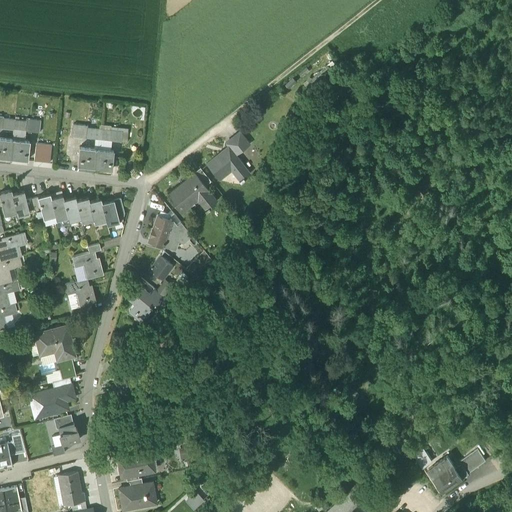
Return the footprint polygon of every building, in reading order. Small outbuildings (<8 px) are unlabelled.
[(14,119),(3,118),(2,128),(13,129),(14,119)] [(41,120),(26,118),(26,120),(25,130),(39,132),(41,120)] [(26,120),(15,119),(14,119),(13,129),(25,130),(26,120)] [(87,125),(73,123),(72,136),(86,137),(87,125)] [(98,128),(87,127),(87,125),(86,137),(97,138),(98,128)] [(110,130),(99,128),(98,128),(97,138),(109,139),(109,140),(111,129),(110,129),(110,130)] [(122,131),(111,129),(109,140),(121,141),(122,131)] [(248,143),(239,131),(230,138),(240,150),(248,143)] [(12,139),(0,137),(0,155),(10,157),(12,138),(12,139)] [(29,141),(13,139),(13,138),(12,138),(10,157),(11,157),(27,159),(28,159),(30,140),(29,140),(29,141)] [(240,150),(230,138),(225,142),(229,147),(230,146),(235,153),(240,150)] [(96,148),(80,146),(79,146),(77,165),(78,165),(78,164),(94,166),(94,167),(96,148)] [(229,147),(220,153),(220,152),(206,163),(207,163),(212,168),(211,169),(218,178),(225,172),(225,171),(231,166),(240,177),(238,179),(239,181),(244,177),(243,177),(250,172),(235,153),(230,146),(229,147)] [(113,150),(97,148),(96,148),(94,167),(95,167),(95,166),(111,168),(112,168),(114,150),(113,150)] [(210,179),(201,168),(195,172),(205,184),(210,179)] [(187,177),(167,193),(166,192),(166,193),(180,211),(188,205),(185,202),(197,193),(206,205),(203,207),(205,209),(209,206),(208,205),(217,199),(205,184),(195,172),(194,170),(187,176),(187,177)] [(10,188),(0,190),(0,198),(4,212),(16,209),(11,192),(10,188)] [(23,189),(11,192),(16,209),(17,214),(29,211),(28,209),(25,198),(23,189)] [(49,192),(37,195),(40,205),(43,216),(55,213),(50,196),(49,192)] [(62,193),(50,196),(55,213),(56,218),(67,215),(63,197),(62,193)] [(37,195),(31,196),(34,207),(40,205),(37,195)] [(75,195),(63,197),(67,215),(68,219),(80,216),(76,199),(75,195)] [(31,196),(25,198),(28,209),(34,207),(31,196)] [(87,196),(76,199),(80,216),(81,220),(93,217),(88,200),(87,196)] [(100,197),(88,200),(93,217),(94,222),(105,219),(101,202),(100,197)] [(120,197),(113,199),(118,220),(121,219),(124,212),(120,197)] [(113,199),(101,202),(105,219),(106,223),(118,220),(113,199)] [(159,214),(157,213),(147,239),(172,246),(175,237),(176,234),(180,230),(176,225),(171,219),(168,217),(159,214)] [(191,233),(181,221),(176,225),(180,230),(176,234),(175,237),(183,240),(191,233)] [(2,243),(0,243),(0,259),(14,256),(11,245),(24,242),(21,231),(0,236),(2,243)] [(99,242),(87,245),(88,251),(95,249),(95,250),(100,248),(99,242)] [(88,251),(72,255),(74,266),(83,263),(86,276),(87,276),(103,272),(99,258),(97,258),(95,250),(95,249),(88,251)] [(204,249),(185,267),(195,275),(212,259),(204,249)] [(14,256),(0,259),(0,282),(12,279),(9,268),(22,265),(19,255),(14,256)] [(160,255),(146,272),(152,277),(156,273),(162,277),(172,264),(160,255)] [(86,276),(64,282),(67,292),(76,290),(79,303),(79,304),(91,301),(96,300),(92,285),(89,286),(87,276),(86,276)] [(0,304),(9,303),(6,291),(19,288),(17,278),(12,279),(0,282),(0,304)] [(165,279),(156,289),(165,296),(173,286),(165,279)] [(149,292),(139,284),(128,297),(134,302),(128,310),(140,319),(154,302),(160,307),(162,305),(156,300),(157,299),(149,293),(150,293),(149,292)] [(156,289),(154,287),(149,292),(150,293),(149,293),(157,299),(156,300),(162,305),(160,307),(161,308),(169,300),(165,296),(156,289)] [(0,327),(7,326),(4,314),(17,311),(14,301),(9,303),(0,304),(0,327)] [(91,301),(79,304),(79,303),(78,303),(80,314),(93,311),(91,301)] [(150,321),(155,353),(163,352),(157,319),(150,321)] [(75,355),(67,324),(34,332),(39,354),(54,351),(56,360),(71,356),(75,355)] [(313,336),(304,338),(308,355),(317,353),(313,336)] [(119,348),(106,362),(111,366),(124,353),(119,348)] [(71,356),(56,360),(61,379),(70,377),(76,376),(72,360),(71,356)] [(134,363),(112,367),(115,383),(112,384),(114,393),(139,389),(134,363)] [(54,388),(72,383),(70,377),(61,379),(52,382),(54,388)] [(54,388),(29,394),(32,405),(39,404),(41,414),(68,407),(66,398),(75,396),(72,383),(54,388)] [(488,386),(479,388),(481,397),(498,392),(496,386),(488,388),(488,386)] [(181,410),(175,405),(170,409),(172,411),(170,414),(174,417),(181,410)] [(71,413),(54,417),(56,427),(59,426),(73,422),(71,413)] [(73,422),(59,426),(60,432),(59,432),(62,443),(63,443),(66,442),(69,444),(73,440),(79,438),(77,428),(75,428),(74,422),(73,422)] [(8,443),(10,455),(25,452),(22,436),(13,437),(14,442),(8,443)] [(0,468),(13,466),(10,455),(8,443),(0,444),(0,468)] [(62,443),(51,445),(53,454),(65,451),(63,443),(62,443)] [(132,444),(120,447),(121,453),(134,450),(132,444)] [(482,444),(477,448),(477,449),(482,455),(487,451),(482,444)] [(134,450),(121,453),(116,454),(120,474),(125,473),(137,470),(154,467),(150,447),(134,450)] [(431,463),(421,449),(412,455),(422,469),(431,463)] [(477,449),(459,462),(462,465),(467,473),(468,473),(486,461),(482,455),(477,449)] [(456,469),(447,457),(440,462),(446,470),(442,473),(434,478),(442,490),(462,477),(456,469)] [(446,470),(440,462),(436,465),(441,471),(440,471),(442,473),(446,470)] [(436,465),(428,470),(434,478),(442,473),(440,471),(441,471),(436,465)] [(462,465),(456,469),(462,477),(463,480),(468,477),(469,475),(468,473),(467,473),(462,465)] [(77,470),(59,473),(64,502),(85,498),(83,490),(80,490),(77,470)] [(137,470),(125,473),(126,479),(129,478),(138,476),(137,470)] [(138,476),(129,478),(130,484),(131,484),(131,487),(142,485),(142,482),(141,476),(138,476)] [(142,485),(131,487),(131,484),(130,484),(118,486),(122,507),(156,500),(152,480),(142,482),(142,485)] [(349,511),(360,502),(371,492),(359,483),(327,511),(349,511)] [(7,511),(22,508),(19,496),(17,485),(2,488),(7,511)] [(41,486),(42,502),(55,501),(54,485),(41,486)] [(371,492),(360,502),(372,511),(384,511),(389,507),(371,492)] [(22,508),(22,511),(28,511),(25,495),(19,496),(22,508)]
